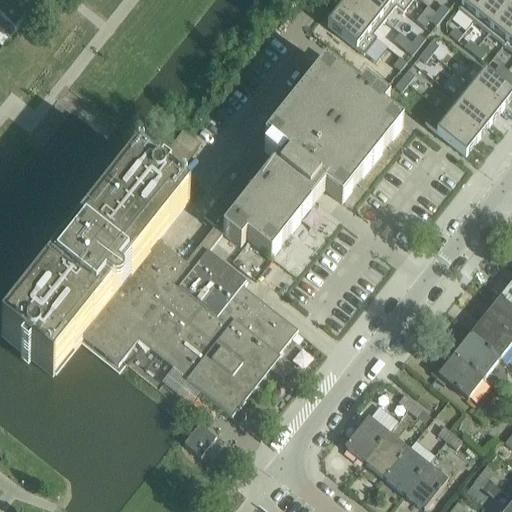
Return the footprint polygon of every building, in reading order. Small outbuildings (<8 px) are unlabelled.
[(0,35),(9,43),(39,5),(33,0),(15,0),(0,19),(0,35)] [(0,0),(0,19),(15,0),(0,0)] [(353,0),(351,0),(340,14),(373,40),(385,25),(353,0)] [(383,0),(353,0),(385,25),(396,11),(397,10),(383,0)] [(383,0),(397,10),(396,11),(404,17),(404,16),(416,1),(417,1),(415,0),(383,0)] [(468,0),(458,14),(473,26),(494,0),(468,0)] [(511,2),(508,0),(494,0),(473,26),(488,38),(511,8),(511,2)] [(511,8),(488,38),(503,50),(511,39),(511,8)] [(442,9),(436,17),(443,23),(449,14),(442,9)] [(340,14),(327,30),(364,59),(377,43),(373,40),(340,14)] [(436,17),(429,25),(436,31),(443,23),(436,17)] [(455,33),(449,39),(457,46),(463,39),(455,33)] [(418,39),(412,47),(419,53),(425,44),(418,39)] [(511,39),(503,50),(511,56),(511,39)] [(470,45),(464,52),(473,58),(478,51),(470,45)] [(432,46),(425,54),(432,59),(439,51),(432,46)] [(412,47),(405,55),(412,61),(419,53),(412,47)] [(478,51),(473,58),(481,65),(486,58),(478,51)] [(425,54),(419,62),(426,67),(432,59),(425,54)] [(400,62),(393,70),(400,76),(407,67),(400,62)] [(462,83),(461,83),(465,86),(502,115),(511,102),(511,96),(474,67),(462,83)] [(275,133),(234,184),(204,222),(215,231),(224,238),(241,252),(241,251),(247,244),(249,246),(271,263),(281,250),(284,253),(294,240),(292,237),(311,213),(314,215),(319,208),(311,201),(320,190),(342,207),(352,194),(355,197),(365,184),(363,181),(382,157),(385,159),(395,146),(392,144),(403,131),(383,115),(359,96),(325,69),(315,82),(312,80),(302,93),(305,95),(286,119),(285,120),(282,117),(272,130),(275,133)] [(500,69),(494,75),(503,82),(508,75),(500,69)] [(408,75),(401,84),(408,89),(415,81),(408,75)] [(511,78),(508,75),(503,82),(511,88),(511,86),(511,78)] [(401,84),(395,92),(402,97),(408,89),(401,84)] [(465,86),(453,101),(490,130),(502,115),(465,86)] [(441,116),(448,122),(449,121),(478,145),(490,130),(453,101),(441,116)] [(448,122),(436,137),(466,161),(478,145),(449,121),(448,122)] [(298,336),(243,291),(246,287),(208,256),(194,274),(156,244),(185,208),(187,210),(189,208),(138,167),(136,169),(138,171),(6,338),(3,336),(1,338),(53,380),(55,377),(52,375),(80,340),(118,371),(142,341),(179,370),(166,386),(178,396),(186,386),(232,423),(281,362),(278,360),(298,336)] [(511,287),(501,302),(511,310),(511,287)] [(511,310),(501,302),(485,321),(511,342),(511,310)] [(511,342),(485,321),(470,341),(499,364),(511,348),(511,342)] [(470,341),(454,360),(484,384),(499,364),(470,341)] [(468,404),(484,384),(454,360),(438,380),(468,404)] [(281,385),(290,391),(300,379),(291,372),(281,385)] [(413,408),(404,401),(399,408),(408,415),(413,408)] [(423,416),(413,408),(408,415),(417,422),(423,416)] [(345,453),(365,469),(389,439),(369,423),(345,453)] [(438,439),(447,446),(452,439),(443,432),(438,439)] [(189,453),(195,458),(201,463),(216,443),(205,434),(189,453)] [(389,439),(365,469),(384,484),(408,455),(389,439)] [(462,447),(452,439),(447,446),(456,454),(462,447)] [(408,455),(384,484),(404,500),(428,470),(408,455)] [(489,468),(482,478),(489,483),(496,474),(489,468)] [(428,470),(404,500),(419,511),(426,511),(448,486),(428,470)] [(481,492),(488,483),(489,483),(482,478),(474,487),(481,492)] [(491,486),(483,495),(493,502),(500,493),(491,486)]
